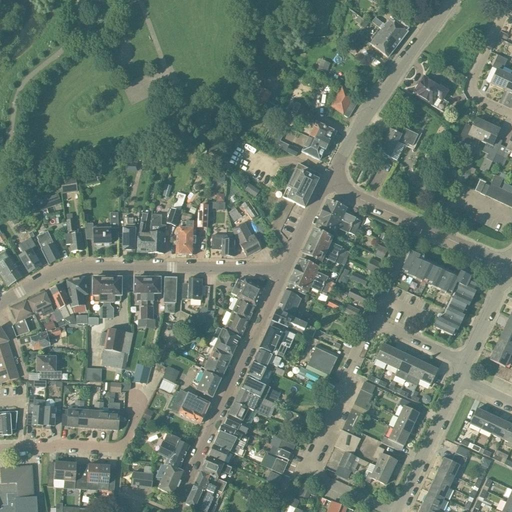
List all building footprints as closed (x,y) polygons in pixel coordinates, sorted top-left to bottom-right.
[(391,38),(399,43),(407,32),(390,19),(385,25),(375,18),(371,23),(381,30),(388,35),(384,40),(386,41),(388,38),(390,40),(391,38)] [(368,35),(358,28),(355,33),(354,33),(347,43),(349,44),(346,49),(353,55),(357,50),(364,41),(368,35)] [(387,58),(399,43),(391,38),(390,40),(388,38),(386,41),(384,40),(388,35),(381,30),(379,33),(376,31),(371,39),(373,41),(370,44),(387,58)] [(504,90),(510,76),(501,72),(507,60),(498,55),(492,68),(497,70),(490,84),(504,90)] [(318,70),(326,73),(330,64),(322,60),(318,70)] [(445,114),(449,107),(447,106),(448,103),(442,99),(446,92),(424,78),(414,94),(431,105),(445,114)] [(271,92),(262,88),(256,102),(264,106),(271,92)] [(331,107),(342,114),(348,118),(357,104),(351,100),(354,96),(342,89),(335,100),(331,107)] [(300,107),(297,115),(313,122),(317,114),(300,107)] [(474,138),(480,141),(487,125),(476,119),(470,130),(464,127),(456,145),(462,148),(463,147),(468,150),(474,138)] [(308,137),(326,146),(333,131),(315,123),(308,137)] [(487,125),(480,141),(487,144),(483,152),(488,155),(486,160),(492,162),(496,154),(500,146),(493,143),(499,130),(487,125)] [(420,137),(413,133),(404,129),(401,135),(389,129),(378,153),(383,155),(382,157),(386,159),(387,157),(396,162),(404,146),(406,147),(413,151),(420,137)] [(511,136),(506,148),(500,146),(496,154),(506,159),(510,152),(511,152),(511,136)] [(319,160),(326,146),(308,137),(301,152),(319,160)] [(289,146),(288,146),(286,152),(296,157),(299,151),(289,146)] [(126,171),(137,171),(137,162),(127,162),(126,171)] [(290,181),(312,192),(318,180),(317,180),(319,175),(298,165),(290,181)] [(98,174),(85,176),(87,185),(100,183),(98,174)] [(495,176),(489,186),(490,187),(491,184),(496,187),(499,188),(503,179),(495,176)] [(75,177),(60,179),(62,193),(77,191),(75,177)] [(305,208),(312,192),(290,181),(282,197),(305,208)] [(485,184),(480,193),(485,196),(489,186),(485,184)] [(491,198),(496,187),(491,184),(490,187),(489,186),(485,196),(491,198)] [(249,186),(245,192),(254,199),(259,193),(249,186)] [(497,201),(502,189),(499,188),(496,187),(491,198),(497,201)] [(503,204),(508,192),(502,189),(497,201),(503,204)] [(509,207),(511,199),(511,193),(508,192),(503,204),(509,207)] [(175,226),(185,195),(179,193),(173,209),(171,208),(166,223),(175,226)] [(54,195),(42,200),(45,209),(57,204),(54,195)] [(224,195),(217,195),(216,203),(224,203),(224,195)] [(327,200),(322,212),(357,229),(360,222),(355,219),(346,214),(343,219),(341,218),(346,209),(345,209),(327,200)] [(206,229),(207,206),(201,206),(200,213),(198,212),(197,228),(206,229)] [(235,222),(246,215),(240,206),(229,213),(235,222)] [(258,216),(251,206),(244,210),(251,221),(258,216)] [(357,229),(322,212),(317,224),(335,232),(339,224),(341,225),(339,229),(348,234),(348,233),(354,236),(357,229)] [(138,253),(148,253),(148,235),(144,234),(148,214),(143,213),(138,236),(138,240),(137,240),(137,251),(138,251),(138,253)] [(181,219),(191,222),(192,216),(183,213),(181,219)] [(148,235),(148,253),(164,254),(165,226),(161,226),(162,216),(152,215),(150,233),(148,233),(148,235)] [(16,216),(11,219),(14,225),(19,221),(16,216)] [(129,217),(123,217),(123,250),(135,250),(135,223),(129,223),(129,217)] [(66,221),(66,226),(67,230),(67,234),(65,234),(65,236),(66,245),(70,245),(71,252),(82,250),(80,234),(75,234),(74,220),(66,221)] [(187,233),(186,255),(194,255),(195,222),(185,221),(185,223),(185,233),(187,233)] [(118,239),(118,222),(110,223),(110,229),(102,229),(102,227),(93,227),(93,244),(111,244),(111,239),(118,239)] [(185,233),(185,223),(182,223),(182,228),(177,228),(176,254),(186,255),(187,233),(185,233)] [(251,237),(244,224),(232,230),(247,257),(261,250),(253,236),(251,237)] [(331,238),(314,230),(308,242),(343,258),(346,251),(341,249),(341,248),(332,244),(329,249),(327,248),(329,243),(331,238)] [(49,235),(48,231),(36,237),(38,241),(37,241),(48,264),(61,258),(50,235),(49,235)] [(385,234),(385,235),(383,240),(390,243),(393,238),(385,234)] [(211,250),(222,251),(221,256),(234,257),(235,241),(227,240),(227,236),(212,235),(211,250)] [(29,273),(40,266),(31,250),(35,247),(30,238),(18,246),(23,254),(19,257),(29,273)] [(343,258),(308,242),(303,253),(321,262),(322,259),(325,253),(327,254),(325,259),(334,263),(340,265),(343,258)] [(383,259),(387,249),(378,245),(373,255),(383,259)] [(412,278),(422,258),(419,257),(420,256),(410,251),(401,270),(407,272),(406,275),(412,278)] [(9,258),(5,252),(0,255),(0,274),(8,287),(23,277),(11,257),(9,258)] [(425,284),(434,264),(422,258),(412,278),(425,284)] [(300,260),(294,271),(333,289),(335,285),(331,283),(333,281),(327,278),(327,277),(318,273),(315,278),(313,278),(318,268),(300,260)] [(381,265),(370,260),(366,270),(376,274),(381,265)] [(437,289),(446,269),(434,264),(425,284),(437,289)] [(346,281),(349,271),(343,268),(339,279),(346,281)] [(451,292),(458,276),(458,275),(446,269),(437,289),(449,295),(451,292)] [(333,289),(294,271),(289,283),(290,283),(288,288),(305,295),(310,283),(312,284),(311,288),(320,293),(320,292),(326,295),(327,292),(331,294),(333,289)] [(458,276),(469,282),(471,280),(470,277),(460,272),(458,275),(458,276)] [(354,281),(365,286),(368,280),(357,275),(354,281)] [(476,285),(469,282),(458,276),(451,292),(471,301),(475,292),(473,291),(476,285)] [(72,308),(85,305),(83,296),(87,295),(84,278),(67,281),(72,308)] [(100,318),(106,319),(106,302),(106,288),(104,288),(104,287),(103,287),(103,278),(93,278),(93,302),(104,302),(104,305),(100,308),(100,318)] [(106,302),(106,319),(113,319),(114,308),(110,305),(110,302),(115,302),(120,302),(121,278),(107,278),(103,278),(103,287),(104,287),(104,288),(106,288),(106,302)] [(177,278),(164,278),(163,313),(175,314),(175,303),(176,303),(177,278)] [(147,321),(148,321),(148,313),(147,313),(147,279),(134,279),(134,294),(138,294),(138,304),(141,304),(141,321),(147,321)] [(148,313),(148,321),(152,321),(152,304),(157,304),(157,294),(160,294),(160,279),(147,279),(147,313),(148,313)] [(182,298),(182,301),(202,301),(202,296),(205,296),(205,287),(202,287),(202,279),(188,279),(187,298),(182,298)] [(231,295),(238,299),(255,306),(263,290),(244,281),(243,283),(238,280),(235,287),(231,295)] [(67,325),(70,323),(68,317),(69,316),(65,307),(68,305),(66,300),(68,299),(61,285),(50,290),(67,325)] [(362,304),(366,297),(351,290),(348,297),(362,304)] [(276,310),(293,318),(301,300),(296,295),(285,291),(276,310)] [(45,292),(27,300),(34,315),(41,312),(43,317),(53,313),(51,307),(52,307),(45,292)] [(466,312),(471,301),(451,292),(449,295),(446,303),(466,312)] [(238,299),(231,314),(248,321),(255,306),(238,299)] [(34,315),(27,300),(9,308),(16,323),(12,325),(18,337),(30,332),(24,319),(34,315)] [(460,324),(466,312),(446,303),(440,314),(460,324)] [(344,313),(356,319),(360,311),(348,305),(344,313)] [(307,324),(293,318),(276,310),(271,321),(285,327),(288,328),(288,327),(312,338),(316,329),(306,325),(307,324)] [(226,326),(223,332),(239,339),(248,321),(231,314),(228,312),(223,322),(225,323),(224,325),(226,326)] [(460,324),(440,314),(439,318),(438,318),(433,327),(452,336),(454,330),(457,331),(460,324)] [(87,316),(76,316),(76,324),(87,324),(87,316)] [(52,321),(44,325),(47,331),(55,328),(52,321)] [(283,331),(285,327),(271,321),(259,348),(276,355),(282,358),(287,347),(289,348),(294,336),(283,331)] [(65,333),(64,327),(50,331),(52,337),(61,334),(65,333)] [(511,343),(511,330),(505,327),(500,338),(511,343)] [(132,334),(108,329),(107,333),(102,332),(99,346),(104,347),(100,365),(128,371),(132,355),(128,354),(132,334)] [(209,347),(214,349),(214,348),(231,356),(239,339),(223,332),(217,329),(209,347)] [(34,350),(49,346),(46,332),(37,334),(38,336),(31,338),(34,350)] [(0,350),(9,348),(7,342),(8,342),(6,338),(0,339),(0,350)] [(510,356),(511,351),(511,343),(500,338),(495,349),(510,356)] [(387,365),(394,350),(382,345),(375,360),(387,365)] [(339,356),(316,346),(306,368),(328,379),(339,356)] [(0,361),(12,358),(9,348),(0,350),(0,361)] [(226,367),(231,356),(214,348),(214,349),(209,359),(226,367)] [(505,367),(510,356),(495,349),(489,360),(499,365),(505,367)] [(259,350),(253,363),(274,372),(282,376),(285,371),(276,367),(278,362),(271,359),(272,356),(259,350)] [(397,370),(405,355),(394,350),(387,365),(397,370)] [(395,377),(405,382),(408,375),(415,360),(405,355),(397,370),(395,377)] [(62,380),(62,372),(55,372),(55,357),(37,357),(37,371),(39,372),(39,379),(62,380)] [(0,372),(15,368),(12,358),(0,361),(0,372)] [(221,378),(226,367),(209,359),(204,370),(221,378)] [(408,375),(405,382),(406,382),(417,387),(420,380),(419,380),(426,365),(416,360),(415,360),(408,375)] [(274,372),(253,363),(247,375),(260,381),(261,379),(269,382),(274,372)] [(419,380),(420,380),(430,385),(437,370),(426,365),(419,380)] [(505,367),(499,365),(494,376),(500,379),(505,367)] [(505,381),(510,370),(505,367),(500,379),(505,381)] [(15,368),(0,372),(0,386),(2,386),(1,383),(18,378),(15,368)] [(87,381),(102,381),(102,369),(87,368),(87,381)] [(146,372),(136,369),(132,383),(142,386),(146,372)] [(119,380),(126,381),(128,372),(121,370),(119,380)] [(173,383),(176,378),(165,373),(163,379),(173,383)] [(193,382),(198,385),(196,391),(212,398),(220,380),(204,373),(201,379),(195,376),(193,382)] [(323,379),(312,374),(309,380),(320,385),(323,379)] [(377,385),(379,380),(369,375),(366,380),(377,385)] [(246,377),(240,389),(260,398),(274,405),(280,393),(246,377)] [(360,390),(371,395),(375,387),(364,382),(360,390)] [(109,391),(109,393),(110,393),(110,398),(115,398),(115,393),(120,394),(120,392),(121,385),(110,385),(109,391)] [(257,403),(260,398),(240,389),(234,402),(255,412),(259,414),(267,418),(270,410),(257,403)] [(368,402),(371,395),(360,390),(357,397),(368,402)] [(187,396),(176,391),(168,409),(179,414),(178,415),(199,424),(200,424),(203,424),(205,418),(203,416),(209,404),(188,394),(187,396)] [(419,399),(416,398),(418,394),(415,392),(411,401),(417,404),(419,399)] [(367,403),(368,402),(357,397),(353,405),(368,412),(371,405),(367,403)] [(36,428),(43,429),(43,426),(44,408),(45,401),(35,400),(35,398),(29,398),(28,415),(32,415),(32,425),(36,426),(36,428)] [(43,426),(43,429),(50,430),(50,427),(54,427),(55,410),(60,410),(61,399),(56,399),(55,409),(44,408),(43,426)] [(398,418),(413,425),(418,414),(411,410),(414,405),(401,399),(398,405),(403,407),(398,418)] [(67,428),(77,429),(79,401),(76,401),(75,405),(69,405),(68,410),(62,410),(61,426),(67,427),(67,428)] [(77,429),(87,429),(88,412),(83,411),(83,402),(79,401),(77,429)] [(97,430),(99,403),(94,402),(94,412),(88,412),(87,429),(97,430)] [(234,402),(228,415),(249,425),(255,412),(234,402)] [(108,409),(103,408),(103,403),(99,403),(97,430),(107,431),(108,413),(108,409)] [(108,413),(107,431),(117,431),(118,414),(118,404),(109,404),(108,409),(108,413)] [(349,414),(360,419),(362,414),(351,409),(349,414)] [(480,429),(487,414),(476,409),(469,424),(480,429)] [(148,410),(143,422),(148,424),(153,413),(148,410)] [(9,415),(3,415),(5,435),(11,435),(11,431),(16,430),(17,412),(9,413),(9,415)] [(357,425),(360,419),(349,414),(346,420),(357,425)] [(491,435),(498,419),(487,414),(480,429),(491,435)] [(249,425),(228,415),(224,424),(245,434),(250,426),(249,425)] [(408,436),(413,425),(398,418),(393,429),(408,436)] [(502,440),(509,424),(498,419),(491,435),(502,440)] [(355,430),(357,425),(346,420),(344,425),(355,430)] [(511,444),(511,425),(509,424),(502,440),(511,444)] [(218,431),(219,432),(236,440),(245,444),(247,438),(243,436),(244,435),(221,425),(218,431)] [(352,436),(355,430),(344,425),(341,431),(352,436)] [(403,447),(408,436),(393,429),(388,439),(383,437),(381,443),(393,449),(396,443),(403,447)] [(339,436),(357,445),(360,440),(341,431),(339,436)] [(233,446),(236,440),(219,432),(216,438),(233,446)] [(168,465),(178,470),(189,447),(179,442),(180,439),(167,433),(158,454),(167,458),(164,464),(168,465)] [(355,450),(357,445),(339,436),(336,441),(355,450)] [(245,451),(233,446),(216,438),(213,445),(229,452),(229,451),(242,458),(245,451)] [(352,455),(355,450),(336,441),(334,447),(352,455)] [(282,442),(279,448),(292,454),(295,448),(282,442)] [(223,463),(229,452),(213,445),(208,455),(223,463)] [(379,460),(376,466),(391,473),(396,462),(381,455),(383,450),(378,447),(373,457),(379,460)] [(291,456),(278,449),(275,455),(289,461),(291,456)] [(356,457),(345,452),(335,473),(347,479),(351,471),(349,470),(356,457)] [(454,477),(459,466),(462,468),(466,459),(455,453),(451,462),(444,459),(439,470),(454,477)] [(228,475),(231,468),(207,457),(201,470),(210,474),(209,476),(220,481),(224,473),(228,475)] [(277,459),(274,465),(285,469),(288,464),(277,459)] [(53,481),(64,482),(65,463),(55,463),(54,476),(48,476),(47,487),(53,487),(53,481)] [(74,489),(80,490),(81,478),(75,478),(76,464),(65,463),(64,482),(63,490),(74,490),(74,489)] [(184,473),(178,470),(168,465),(164,464),(162,464),(155,478),(161,481),(157,489),(170,495),(174,496),(184,473)] [(391,473),(376,466),(369,464),(366,471),(368,472),(364,481),(369,483),(372,479),(385,485),(391,473)] [(97,492),(97,491),(99,466),(88,465),(87,479),(81,478),(80,490),(86,490),(86,491),(97,492)] [(285,469),(274,465),(271,471),(282,476),(285,469)] [(99,466),(97,491),(114,492),(115,479),(109,479),(110,467),(99,466)] [(0,511),(37,511),(36,497),(33,498),(32,467),(14,468),(0,468),(0,472),(1,484),(0,484),(0,511)] [(449,488),(454,477),(439,470),(434,481),(449,488)] [(203,511),(217,511),(214,510),(226,483),(220,481),(209,476),(200,472),(185,504),(203,511)] [(271,472),(269,477),(279,482),(281,477),(271,472)] [(153,475),(133,473),(132,487),(151,489),(153,475)] [(279,482),(269,477),(267,482),(277,487),(279,482)] [(488,479),(484,487),(489,489),(492,481),(488,479)] [(294,493),(298,495),(306,499),(311,487),(304,483),(300,481),(294,493)] [(444,499),(449,488),(434,481),(428,492),(444,499)] [(482,490),(479,497),(484,500),(487,493),(482,490)] [(439,509),(444,499),(428,492),(423,502),(439,509)] [(289,506),(296,509),(299,502),(292,499),(289,506)] [(482,503),(477,501),(474,508),(479,511),(482,503)] [(345,511),(347,508),(331,502),(327,511),(345,511)] [(437,511),(439,509),(423,502),(418,511),(437,511)] [(511,511),(511,504),(507,502),(501,511),(511,511)]
